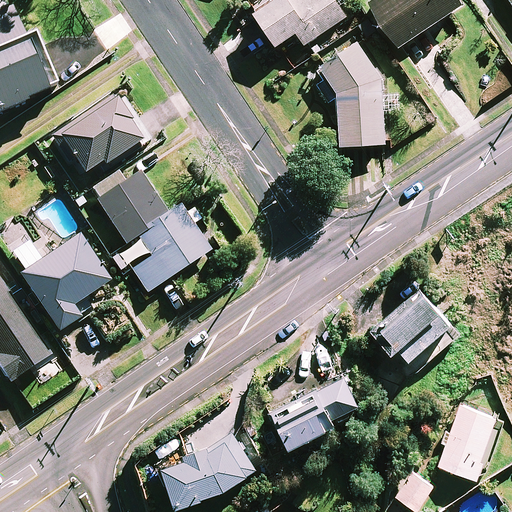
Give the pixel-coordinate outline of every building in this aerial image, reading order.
[(349,17),(337,0),(279,0),(256,16),(278,48),(298,34),(306,46),(349,17)] [(463,7),(458,0),(378,0),(370,6),(400,50),(463,7)] [(27,41),(13,9),(0,14),(0,117),(60,93),(37,37),(27,41)] [(372,17),(358,26),(367,39),(380,30),(372,17)] [(384,112),(400,111),(399,94),(382,95),(381,74),(360,44),(322,70),(339,95),(338,96),(342,149),(386,146),(384,112)] [(145,142),(113,96),(52,139),(70,164),(73,161),(85,178),(103,165),(106,170),(145,142)] [(211,253),(194,227),(203,221),(194,208),(185,214),(180,207),(168,216),(140,174),(125,184),(118,173),(90,192),(129,251),(113,261),(121,273),(130,267),(148,295),(211,253)] [(111,284),(86,246),(27,285),(60,336),(82,321),(73,308),(111,284)] [(0,368),(11,384),(51,358),(0,280),(0,368)] [(452,330),(422,292),(373,332),(395,360),(402,354),(411,364),(452,330)] [(360,408),(345,379),(273,415),(292,452),(337,429),(333,422),(360,408)] [(504,422),(460,406),(438,468),(482,484),(504,422)] [(259,471),(238,439),(211,452),(208,446),(186,457),(188,462),(165,473),(181,511),(219,497),(259,471)] [(416,511),(433,488),(412,474),(395,498),(416,511)]
